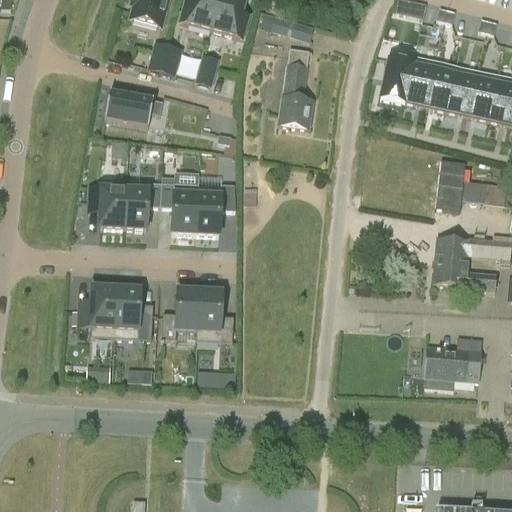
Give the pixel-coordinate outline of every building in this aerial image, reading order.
[(129,24),(160,32),(168,0),(132,0),(130,9),(133,10),(129,24)] [(178,27),(210,36),(219,0),(192,0),(191,7),(185,5),(178,27)] [(236,0),(219,0),(210,36),(241,45),(247,22),(241,20),(245,4),(236,1),(236,0)] [(279,2),(270,0),(268,0),(265,14),(275,17),(279,2)] [(0,11),(0,14),(10,15),(11,2),(1,1),(0,11)] [(407,6),(398,4),(397,7),(395,18),(404,20),(407,6)] [(438,14),(435,26),(443,28),(446,16),(438,14)] [(446,16),(443,28),(451,30),(454,19),(446,16)] [(309,47),(313,34),(263,19),(259,33),(309,47)] [(480,25),(477,37),(484,39),(488,27),(480,25)] [(488,27),(484,39),(492,41),(495,30),(488,27)] [(148,75),(160,78),(167,53),(155,50),(148,75)] [(179,57),(167,53),(160,78),(172,81),(179,57)] [(312,106),(302,104),(308,58),(289,55),(282,101),(281,101),(277,131),(307,135),(312,106)] [(389,61),(379,106),(403,111),(403,110),(402,109),(412,67),(411,66),(389,61)] [(196,88),(209,91),(216,66),(202,63),(196,88)] [(412,67),(402,109),(403,110),(423,114),(434,68),(412,63),(411,66),(412,67)] [(434,68),(423,114),(444,119),(455,72),(434,68)] [(455,72),(444,119),(466,123),(476,77),(455,72)] [(215,77),(211,93),(228,97),(232,82),(215,77)] [(476,77),(466,123),(487,128),(497,82),(476,77)] [(511,84),(497,82),(487,128),(508,133),(511,113),(511,84)] [(159,122),(161,108),(152,106),(108,97),(103,126),(147,134),(149,120),(159,122)] [(229,150),(230,142),(218,140),(217,148),(229,150)] [(125,163),(125,147),(110,146),(109,163),(125,163)] [(88,193),(87,209),(87,219),(100,219),(99,234),(122,235),(124,190),(126,190),(126,185),(102,184),(101,194),(88,193)] [(460,208),(505,211),(506,190),(462,186),(460,208)] [(124,190),(122,235),(145,236),(147,191),(126,190),(124,190)] [(194,240),(196,200),(173,199),(171,239),(194,240)] [(196,200),(194,240),(218,241),(220,201),(196,200)] [(436,244),(433,267),(466,270),(467,262),(508,265),(511,243),(492,241),(491,247),(453,243),(453,245),(436,244)] [(433,267),(431,291),(448,292),(448,294),(493,298),(495,281),(465,279),(466,270),(433,267)] [(78,307),(78,317),(77,333),(90,333),(89,343),(113,344),(116,295),(92,293),(91,308),(78,307)] [(139,296),(116,295),(113,344),(137,345),(139,296)] [(196,337),(198,297),(176,296),(175,320),(162,319),(160,345),(175,346),(175,336),(195,337),(196,337)] [(196,337),(195,337),(195,347),(217,348),(231,349),(232,323),(219,322),(221,298),(198,297),(196,337)] [(424,381),(423,394),(452,396),(453,386),(477,388),(480,357),(455,355),(455,357),(426,355),(423,381),(424,381)] [(99,387),(108,387),(108,372),(99,372),(99,387)] [(232,381),(194,378),(193,393),(231,395),(232,381)] [(140,392),(153,393),(154,383),(141,381),(140,392)]
